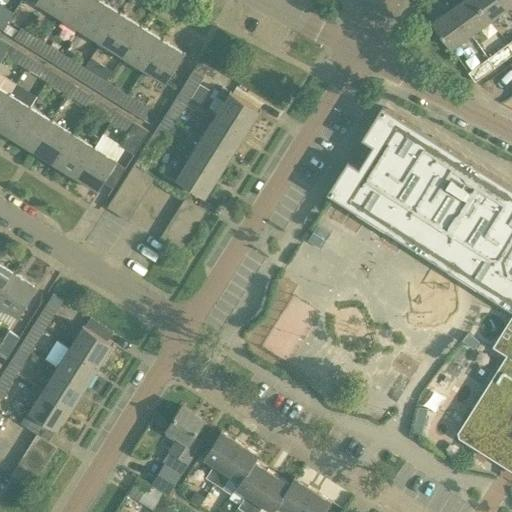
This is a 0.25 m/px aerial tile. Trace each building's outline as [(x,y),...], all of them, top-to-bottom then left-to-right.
[(58,16),(67,0),(37,0),(36,2),(58,16)] [(67,0),(58,16),(80,29),(97,0),(67,0)] [(99,0),(97,0),(80,29),(101,43),(120,13),(99,0)] [(490,20),(475,0),(463,0),(452,9),(471,34),(490,20)] [(509,6),(505,0),(475,0),(490,20),(509,6)] [(471,34),(452,9),(432,23),(451,48),(471,34)] [(142,26),(120,13),(101,43),(123,56),(142,26)] [(27,45),(33,35),(21,27),(19,31),(8,23),(3,30),(27,45)] [(142,26),(123,56),(145,70),(164,40),(142,26)] [(33,35),(27,45),(49,60),(56,49),(33,35)] [(0,59),(4,54),(10,44),(0,37),(0,59)] [(164,40),(145,70),(166,83),(185,53),(164,40)] [(10,44),(4,54),(18,63),(25,53),(10,44)] [(511,55),(511,52),(507,45),(488,59),(495,68),(511,55)] [(79,64),(56,49),(49,60),(73,74),(79,64)] [(54,71),(33,58),(26,68),(48,82),(54,71)] [(495,68),(488,59),(468,73),(475,82),(495,68)] [(103,78),(79,64),(73,74),(96,89),(103,78)] [(193,69),(179,91),(190,98),(204,76),(193,69)] [(76,84),(54,71),(48,82),(69,95),(76,84)] [(103,78),(96,89),(119,103),(126,93),(103,78)] [(97,98),(76,84),(69,95),(90,108),(97,98)] [(260,111),(230,92),(222,87),(216,96),(225,101),(217,114),(247,133),(260,111)] [(0,108),(9,94),(0,88),(0,108)] [(190,98),(179,91),(166,112),(177,119),(190,98)] [(150,108),(126,93),(119,103),(143,119),(150,108)] [(9,94),(0,108),(0,129),(13,138),(31,108),(9,94)] [(97,98),(90,108),(112,122),(118,111),(97,98)] [(53,121),(31,108),(13,138),(34,151),(53,121)] [(511,186),(387,108),(367,141),(374,146),(360,167),(353,163),(333,195),(511,307),(511,346),(478,401),(458,432),(459,438),(511,471),(511,186)] [(118,111),(112,122),(129,132),(120,145),(135,154),(149,131),(118,111)] [(177,119),(166,112),(153,133),(164,140),(177,119)] [(247,133),(217,114),(203,136),(233,155),(247,133)] [(53,121),(34,151),(55,165),(74,135),(53,121)] [(75,135),(74,135),(55,165),(77,178),(96,148),(94,147),(100,137),(80,125),(75,135)] [(164,140),(153,133),(139,155),(150,161),(164,140)] [(233,155),(203,136),(189,158),(219,176),(233,155)] [(118,162),(96,148),(77,178),(99,192),(118,162)] [(219,176),(189,158),(176,180),(206,198),(219,176)] [(127,176),(148,190),(155,179),(134,166),(127,176)] [(127,176),(120,187),(142,200),(148,190),(127,176)] [(120,187),(114,197),(135,211),(142,200),(120,187)] [(135,211),(114,197),(107,208),(129,221),(135,211)] [(179,209),(200,222),(207,211),(186,198),(179,209)] [(179,209),(172,219),(194,232),(200,222),(179,209)] [(194,232),(172,219),(166,230),(187,243),(194,232)] [(187,243),(166,230),(159,240),(180,254),(187,243)] [(0,263),(0,300),(17,274),(0,263)] [(17,274),(0,300),(0,304),(20,318),(39,288),(17,274)] [(53,293),(47,303),(57,310),(63,301),(64,299),(53,293)] [(42,310),(34,324),(44,331),(53,317),(42,310)] [(70,347),(100,366),(114,344),(84,325),(70,347)] [(30,329),(20,346),(30,353),(41,336),(30,329)] [(3,342),(0,346),(0,354),(6,359),(19,337),(10,331),(3,342)] [(479,342),(468,333),(462,340),(474,349),(479,342)] [(100,366),(70,347),(57,369),(87,388),(100,366)] [(16,353),(6,367),(17,375),(26,359),(16,353)] [(57,369),(43,391),(73,410),(87,388),(57,369)] [(0,377),(0,401),(11,384),(0,377)] [(43,391),(29,413),(28,412),(20,424),(37,434),(48,441),(55,429),(59,432),(73,410),(43,391)] [(203,440),(195,435),(205,420),(183,405),(167,429),(178,436),(168,451),(188,464),(203,440)] [(421,437),(428,409),(418,407),(412,435),(421,437)] [(150,437),(159,443),(165,434),(155,428),(150,437)] [(215,483),(240,443),(221,431),(204,459),(214,465),(206,478),(215,483)] [(37,434),(31,445),(52,458),(58,448),(48,441),(37,434)] [(240,443),(215,483),(211,490),(220,495),(231,476),(240,482),(255,462),(259,455),(240,443)] [(31,445),(24,455),(45,468),(52,458),(31,445)] [(24,455),(18,466),(39,479),(45,468),(24,455)] [(236,488),(232,495),(242,501),(238,508),(245,511),(247,511),(272,473),(255,462),(240,482),(236,488)] [(165,463),(151,485),(163,493),(163,492),(168,495),(182,474),(165,463)] [(39,479),(18,466),(11,476),(32,490),(39,479)] [(272,473),(247,511),(259,511),(263,505),(273,511),(277,505),(291,484),(272,473)] [(151,485),(140,477),(129,494),(152,509),(163,493),(151,485)] [(277,505),(287,511),(286,511),(298,511),(313,490),(295,478),(291,484),(277,505)] [(325,511),(332,501),(313,490),(298,511),(325,511)]
